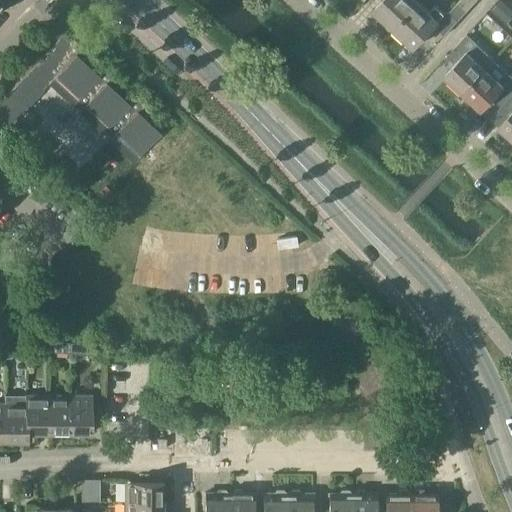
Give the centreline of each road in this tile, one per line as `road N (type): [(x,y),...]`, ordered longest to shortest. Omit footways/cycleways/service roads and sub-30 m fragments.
road 1 (tertiary): [(319,185),(455,354),(511,494)]
road 2 (tertiary): [(511,426),(473,341),(427,277),(343,195),(319,185)]
road 3 (residential): [(511,199),(294,0)]
road 4 (residential): [(185,463),(426,463)]
road 5 (residential): [(0,467),(185,463)]
road 6 (tertiary): [(232,91),(133,0)]
road 7 (tertiary): [(232,91),(319,185)]
